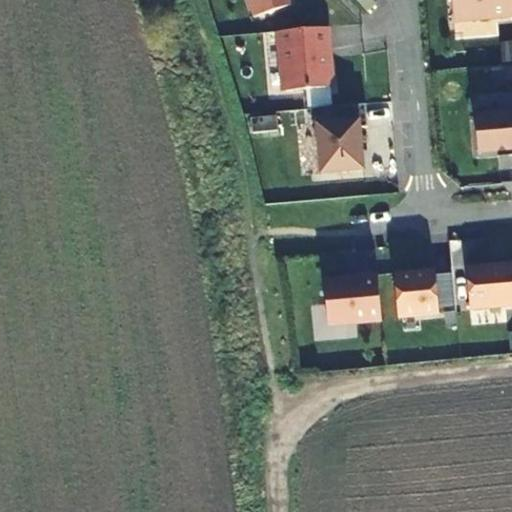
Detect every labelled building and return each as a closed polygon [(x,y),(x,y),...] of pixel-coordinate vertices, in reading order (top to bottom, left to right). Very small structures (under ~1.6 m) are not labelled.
[(245,0),(252,21),(293,8),(290,0),(245,0)] [(355,0),(353,2),(366,16),(374,8),(366,0),(355,0)] [(511,21),(511,0),(450,0),(453,26),(511,21)] [(325,32),(280,36),(285,95),(331,91),(329,64),(324,64),(323,54),(326,54),(325,32)] [(366,131),(364,109),(334,111),(336,126),(315,128),(319,178),(362,174),(358,132),(366,131)] [(507,160),(511,159),(511,116),(491,118),(490,113),(468,115),(472,158),(496,155),(507,155),(507,160)] [(511,311),(511,267),(464,271),(468,315),(511,311)] [(433,273),(392,276),(396,320),(437,317),(433,273)] [(347,285),(343,282),(322,284),(326,328),(380,323),(376,277),(354,279),(354,284),(347,285)]
